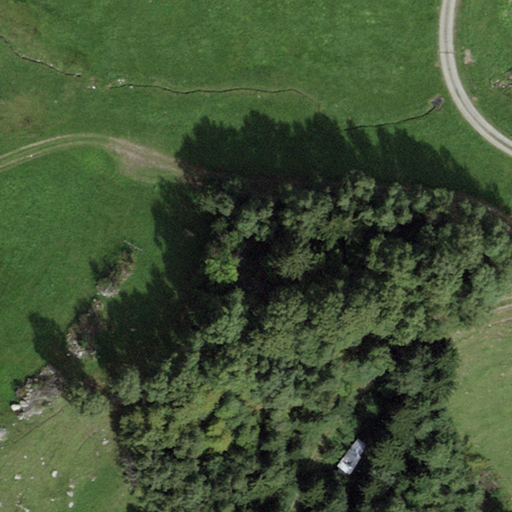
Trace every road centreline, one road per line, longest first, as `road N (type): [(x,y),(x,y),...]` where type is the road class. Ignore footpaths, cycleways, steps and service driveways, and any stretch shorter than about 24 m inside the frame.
road 1 (track): [(0,161),(89,137),(238,181),(446,195),(478,203),(511,226)]
road 2 (track): [(285,511),(315,441),(341,404),(414,336)]
road 3 (track): [(451,0),(445,56),(453,87),(511,149)]
